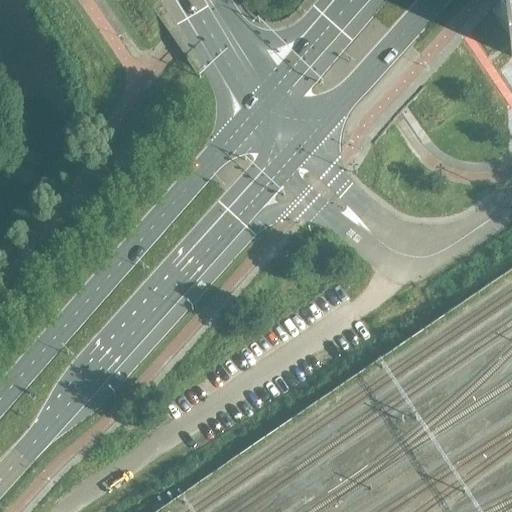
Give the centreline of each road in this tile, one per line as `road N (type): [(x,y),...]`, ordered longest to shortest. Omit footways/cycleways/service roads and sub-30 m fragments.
road 1 (secondary): [(0,485),(278,171)]
road 2 (secondary): [(260,104),(0,404)]
road 3 (secondary): [(303,141),(433,0)]
road 4 (secondary): [(354,0),(260,104)]
road 5 (secondary): [(335,0),(271,36),(210,24)]
